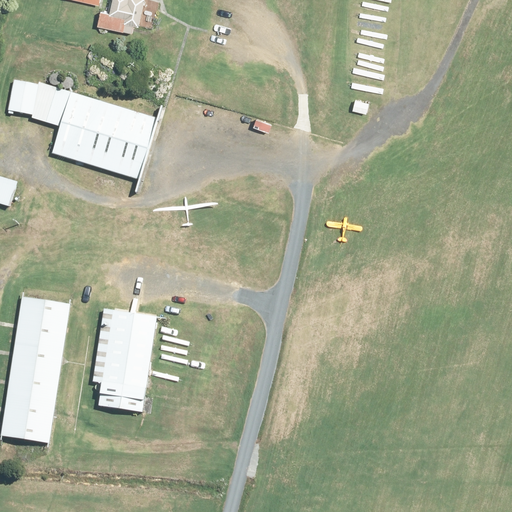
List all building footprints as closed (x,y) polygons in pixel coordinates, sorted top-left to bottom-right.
[(144,0),(112,0),(110,14),(102,12),(99,26),(125,31),(126,25),(139,27),(144,0)] [(54,86),(56,86),(58,86),(59,85),(61,84),(62,82),(62,80),(62,78),(61,77),(60,75),(58,74),(56,74),(54,74),(52,75),(51,77),(50,79),(50,81),(51,83),(52,85),(54,86)] [(66,89),(68,89),(70,89),(72,88),(73,87),(74,85),(74,83),(74,82),(73,80),(72,78),(70,77),(68,77),(66,78),(64,79),(63,80),(62,82),(62,84),(63,86),(64,88),(66,89)] [(9,111),(33,116),(39,85),(15,80),(9,111)] [(61,127),(72,92),(40,82),(39,85),(33,116),(33,119),(61,127)] [(61,127),(53,154),(142,180),(160,119),(155,117),(72,92),(61,127)] [(369,103),(356,99),(353,110),(367,114),(369,103)] [(117,180),(96,174),(95,183),(114,188),(117,180)] [(18,182),(0,176),(0,203),(10,207),(18,182)] [(23,297),(2,436),(50,444),(72,305),(23,297)] [(144,413),(158,317),(120,312),(105,309),(94,382),(103,383),(100,406),(144,413)]
